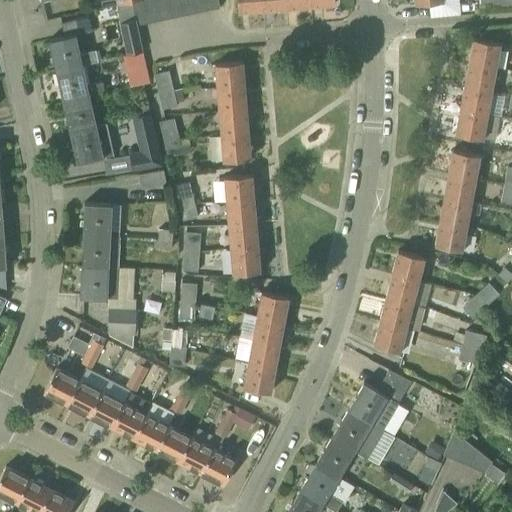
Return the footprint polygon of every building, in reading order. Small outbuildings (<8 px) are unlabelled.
[(142,0),(139,0),(131,2),(134,19),(136,25),(147,23),(142,0)] [(154,0),(142,0),(147,23),(159,20),(154,0)] [(171,18),(167,0),(154,0),(159,20),(171,18)] [(183,15),(179,0),(167,0),(171,18),(183,15)] [(191,0),(179,0),(183,15),(195,13),(191,0)] [(204,0),(191,0),(195,13),(206,10),(204,0)] [(216,0),(204,0),(206,10),(218,8),(216,0)] [(262,10),(261,0),(236,0),(238,12),(262,10)] [(286,7),(285,0),(261,0),(262,10),(286,7)] [(55,71),(81,65),(97,61),(94,50),(78,53),(74,34),(91,30),(88,17),(60,23),(63,37),(48,40),(55,71)] [(136,25),(134,19),(119,23),(126,54),(142,51),(136,25)] [(468,62),(494,67),(499,43),(473,38),(468,62)] [(216,88),(243,86),(241,61),(214,64),(216,88)] [(468,62),(464,86),(490,91),(494,67),(468,62)] [(85,84),(81,65),(55,71),(62,101),(88,95),(104,92),(101,81),(85,84)] [(146,69),(127,74),(130,87),(149,82),(146,69)] [(157,91),(172,88),(168,70),(153,73),(157,91)] [(243,86),(216,88),(218,112),(245,110),(243,86)] [(490,91),(464,86),(459,109),(485,114),(490,91)] [(176,106),(172,88),(157,91),(161,109),(176,106)] [(95,126),(88,95),(62,101),(69,131),(95,126)] [(135,116),(149,113),(147,104),(133,107),(135,116)] [(485,114),(459,109),(455,133),(481,138),(485,114)] [(245,110),(218,112),(220,136),(247,134),(245,110)] [(152,122),(149,113),(135,116),(137,126),(152,122)] [(163,139),(177,136),(173,118),(158,121),(163,139)] [(102,156),(95,126),(69,131),(76,162),(102,156)] [(249,158),(247,134),(220,136),(222,161),(249,158)] [(182,153),(177,136),(163,139),(167,157),(182,153)] [(124,155),(125,159),(127,171),(162,164),(158,148),(124,155)] [(452,150),(447,174),(474,179),(478,154),(452,150)] [(488,161),(486,175),(499,177),(501,163),(488,161)] [(511,166),(506,165),(503,183),(511,184),(511,166)] [(137,174),(140,186),(141,189),(166,185),(163,169),(137,174)] [(225,201),(253,199),(251,174),(224,177),(225,201)] [(474,179),(447,174),(443,197),(469,202),(474,179)] [(178,202),(193,199),(189,181),(173,184),(178,202)] [(511,184),(503,183),(499,201),(511,203),(511,184)] [(469,202),(443,197),(439,221),(465,226),(469,202)] [(193,199),(178,202),(182,220),(197,217),(193,199)] [(253,199),(225,201),(227,225),(254,223),(253,199)] [(110,236),(110,234),(111,204),(83,203),(82,234),(110,236)] [(508,232),(511,220),(511,216),(493,210),(488,225),(508,232)] [(465,226),(439,221),(434,245),(460,250),(465,226)] [(254,223),(227,225),(229,248),(256,246),(254,223)] [(157,236),(172,237),(172,229),(158,228),(157,236)] [(184,231),(183,251),(198,252),(200,233),(184,231)] [(82,234),(80,265),(108,267),(118,267),(120,234),(110,234),(110,236),(82,234)] [(172,237),(157,236),(156,247),(171,248),(172,237)] [(258,271),(256,246),(229,248),(231,273),(258,271)] [(391,274),(415,280),(421,255),(397,250),(391,274)] [(198,252),(183,251),(182,270),(197,271),(198,252)] [(108,267),(80,265),(79,297),(107,298),(108,267)] [(174,272),(161,271),(161,279),(173,281),(174,272)] [(391,274),(385,297),(410,303),(415,280),(391,274)] [(475,294),(485,306),(498,293),(488,281),(475,294)] [(181,282),(179,300),(195,301),(196,283),(181,282)] [(260,291),(255,316),(282,321),(287,296),(260,291)] [(485,306),(475,294),(461,307),(472,318),(485,306)] [(410,303),(385,297),(379,320),(404,327),(410,303)] [(195,301),(179,300),(178,318),(193,319),(195,301)] [(134,308),(109,308),(109,332),(133,333),(134,308)] [(255,316),(251,339),(278,344),(282,321),(255,316)] [(404,327),(379,320),(373,344),(398,351),(404,327)] [(161,340),(170,341),(171,329),(162,328),(161,340)] [(170,347),(185,348),(186,330),(171,328),(171,329),(170,341),(170,347)] [(465,329),(461,344),(480,349),(485,335),(465,329)] [(86,350),(96,356),(103,345),(92,339),(86,350)] [(251,339),(246,363),(274,368),(278,344),(251,339)] [(480,349),(461,344),(457,358),(475,362),(480,349)] [(185,348),(170,347),(168,365),(184,366),(185,348)] [(96,356),(86,350),(80,362),(90,368),(96,356)] [(137,362),(131,374),(141,379),(148,368),(137,362)] [(274,368),(246,363),(242,387),(269,392),(274,368)] [(65,403),(78,379),(55,368),(42,391),(65,403)] [(410,381),(388,370),(383,378),(405,391),(410,381)] [(141,379),(131,374),(125,385),(135,391),(141,379)] [(499,405),(510,391),(489,375),(479,389),(499,405)] [(382,429),(398,403),(405,391),(383,378),(376,390),(363,382),(347,408),(382,429)] [(78,379),(65,403),(88,415),(100,391),(78,379)] [(175,396),(186,402),(192,391),(181,385),(175,396)] [(122,402),(100,391),(88,415),(110,426),(122,402)] [(186,402),(175,396),(169,408),(180,413),(186,402)] [(145,414),(122,402),(110,426),(133,438),(145,414)] [(220,419),(230,425),(236,414),(226,408),(220,419)] [(355,448),(367,454),(382,429),(347,408),(331,433),(355,448)] [(239,409),(232,422),(246,429),(253,416),(239,409)] [(167,425),(145,414),(133,438),(155,449),(167,425)] [(230,425),(220,419),(214,431),(224,436),(230,425)] [(189,437),(167,425),(155,449),(177,461),(189,437)] [(454,431),(444,455),(445,455),(434,480),(458,500),(483,471),(491,460),(454,431)] [(331,433),(316,459),(340,473),(355,448),(331,433)] [(189,437),(177,461),(200,472),(212,448),(189,437)] [(422,451),(437,459),(444,446),(429,438),(422,451)] [(212,448),(200,472),(223,484),(235,460),(212,448)] [(436,471),(440,462),(428,455),(417,479),(429,484),(435,471),(436,471)] [(316,459),(301,484),(338,506),(341,501),(328,493),(340,473),(316,459)] [(0,493),(15,501),(28,477),(5,465),(0,475),(0,493)] [(412,484),(393,472),(388,480),(407,492),(412,484)] [(38,511),(50,488),(28,477),(15,501),(36,511),(38,511)] [(338,506),(301,484),(285,510),(288,511),(316,511),(321,503),(335,511),(338,506)] [(50,488),(38,511),(67,511),(73,500),(50,488)] [(437,511),(445,511),(456,503),(442,489),(433,510),(437,511)] [(399,511),(413,511),(415,509),(402,503),(398,511),(399,511)]
